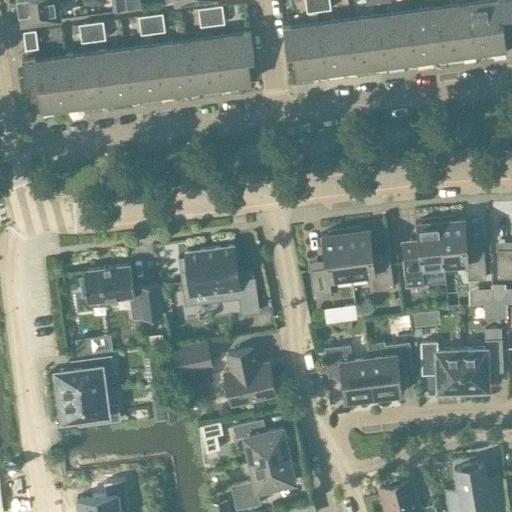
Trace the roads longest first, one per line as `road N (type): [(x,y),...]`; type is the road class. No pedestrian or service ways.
road 1 (residential): [(28,217),(2,245),(42,511)]
road 2 (residential): [(3,144),(278,109)]
road 3 (residential): [(28,217),(271,193)]
road 4 (residential): [(271,193),(511,168)]
road 5 (residential): [(310,427),(291,343),(295,300),(271,193)]
road 6 (residential): [(278,109),(511,79)]
road 7 (residential): [(310,427),(511,409)]
road 8 (residential): [(349,470),(511,435)]
